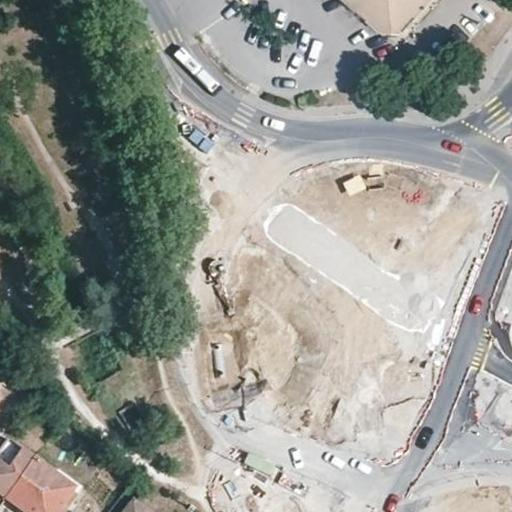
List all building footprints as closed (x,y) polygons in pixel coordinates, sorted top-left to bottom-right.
[(345,0),(386,35),(401,35),(359,0),(345,0)] [(359,0),(401,35),(430,0),(359,0)] [(7,360),(0,369),(0,374),(20,392),(29,381),(7,360)] [(0,429),(18,403),(18,402),(0,389),(0,429)] [(0,452),(0,464),(22,479),(35,461),(8,442),(0,452)] [(0,510),(6,501),(21,511),(57,511),(74,489),(35,461),(22,479),(0,464),(0,510)] [(150,511),(134,500),(125,511),(150,511)]
